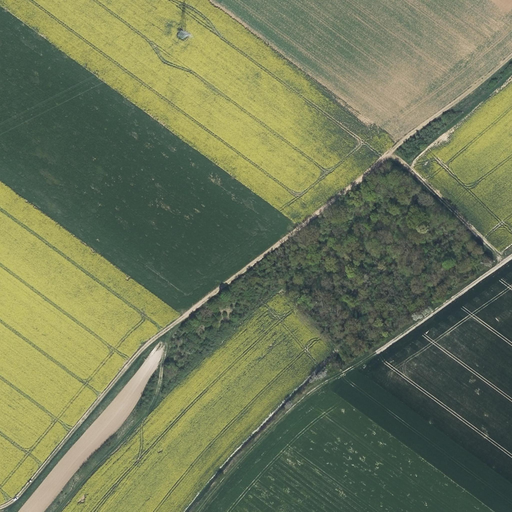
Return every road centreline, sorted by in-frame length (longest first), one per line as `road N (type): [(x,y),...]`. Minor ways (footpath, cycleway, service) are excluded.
road 1 (track): [(0,507),(141,347),(511,51)]
road 2 (track): [(195,511),(312,389),(511,254)]
road 3 (track): [(166,330),(147,406),(56,511)]
road 4 (track): [(503,261),(402,161),(383,155)]
